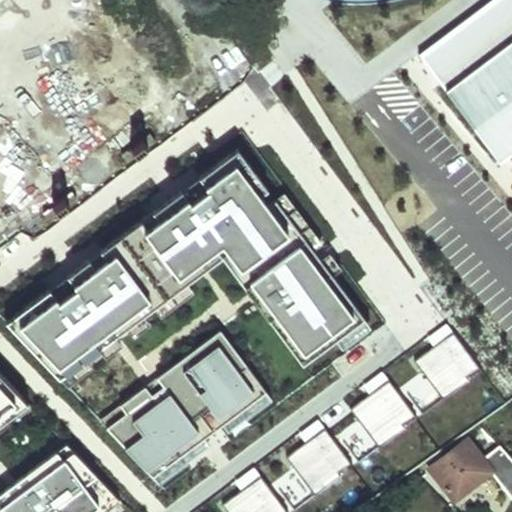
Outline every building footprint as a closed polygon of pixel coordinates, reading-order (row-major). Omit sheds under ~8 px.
[(511,0),(492,0),(421,54),(495,157),(511,144),(511,0)] [(23,122),(135,42),(117,16),(4,97),(23,122)] [(146,41),(122,62),(157,102),(181,82),(146,41)] [(78,97),(106,138),(132,121),(105,80),(78,97)] [(6,321),(59,376),(115,338),(207,275),(225,262),(248,292),(302,363),(364,317),(237,148),(6,321)] [(433,243),(457,226),(441,203),(416,220),(433,243)] [(99,419),(155,475),(266,391),(219,330),(152,380),(99,419)] [(392,376),(421,414),(479,370),(451,332),(392,376)] [(0,422),(28,401),(0,371),(0,422)] [(329,424),(359,462),(417,418),(388,380),(329,424)] [(266,473),(294,510),(354,464),(325,427),(266,473)] [(484,461),(468,441),(432,469),(441,481),(436,486),(444,497),(447,497),(452,503),(455,500),(457,501),(493,473),(511,497),(511,459),(501,447),(484,461)] [(0,493),(0,511),(103,511),(121,499),(68,444),(0,493)] [(213,511),(287,511),(260,477),(213,511)]
